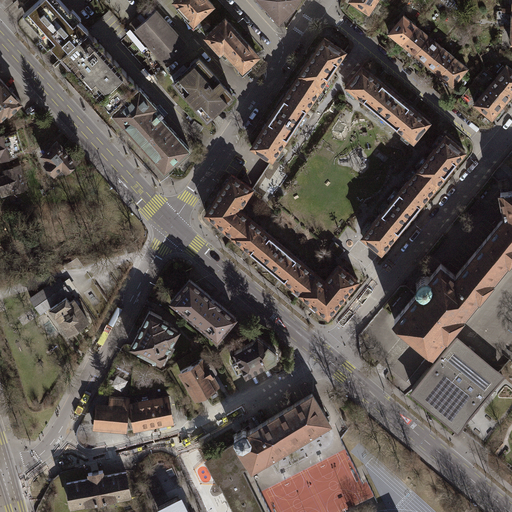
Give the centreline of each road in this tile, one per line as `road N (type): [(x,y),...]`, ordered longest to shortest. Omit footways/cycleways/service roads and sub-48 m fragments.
road 1 (trunk): [(450,0),(237,328),(91,511)]
road 2 (trunk): [(110,511),(247,336),(464,0)]
road 3 (residential): [(493,148),(322,354)]
road 4 (residential): [(5,472),(35,459),(58,434),(150,259)]
road 5 (tertiary): [(170,225),(0,36)]
road 6 (tertiary): [(511,511),(322,354)]
road 7 (residential): [(493,148),(319,4)]
road 8 (residential): [(170,225),(284,48)]
road 9 (tertiary): [(322,354),(170,225)]
road 10 (residential): [(186,440),(190,430),(322,354)]
